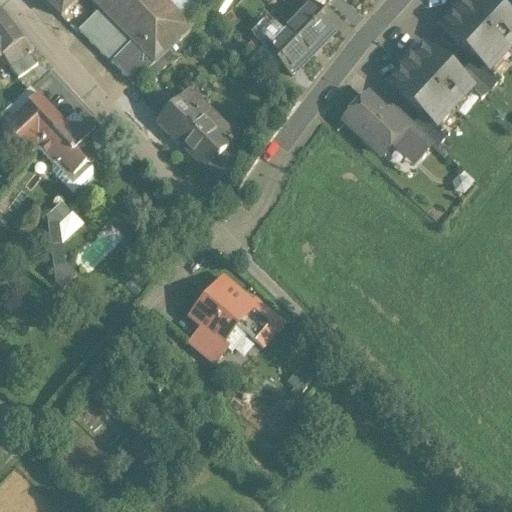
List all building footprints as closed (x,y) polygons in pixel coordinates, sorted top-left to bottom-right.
[(39,0),(60,21),(80,0),(39,0)] [(159,0),(86,0),(99,13),(153,67),(191,31),(159,0)] [(511,27),(511,26),(482,0),(468,0),(462,7),(460,5),(451,15),(453,17),(440,31),(475,64),(487,75),(488,74),(511,47),(511,27)] [(308,7),(263,52),(291,80),(336,34),(308,7)] [(153,67),(99,13),(78,33),(133,87),(153,67)] [(0,17),(0,59),(1,59),(9,72),(29,58),(31,57),(0,17)] [(458,82),(423,49),(410,64),(408,62),(399,71),(401,73),(388,87),(423,120),(435,131),(435,130),(469,94),(470,93),(458,82)] [(29,58),(9,72),(17,82),(37,68),(29,58)] [(487,75),(475,64),(467,73),(489,94),(498,84),(488,74),(487,75)] [(489,94),(467,73),(458,82),(470,93),(469,94),(479,103),(489,94)] [(24,96),(0,118),(0,129),(3,133),(32,105),(24,96)] [(199,109),(186,96),(156,127),(178,148),(179,147),(203,170),(205,172),(214,162),(236,140),(202,106),(199,109)] [(32,105),(3,133),(29,160),(37,153),(36,152),(62,127),(44,108),(44,107),(37,100),(32,105)] [(384,118),(366,101),(344,125),(362,142),(362,146),(369,152),(373,152),(381,159),(398,140),(402,136),(384,119),(385,119),(384,118)] [(414,130),(392,109),(384,118),(385,119),(384,119),(402,136),(398,140),(405,147),(418,134),(414,130)] [(435,131),(423,120),(414,130),(432,146),(436,150),(446,140),(435,130),(435,131)] [(84,127),(80,131),(66,130),(63,126),(62,127),(36,152),(37,153),(52,168),(53,166),(59,167),(73,181),(85,169),(90,169),(93,167),(93,161),(105,150),(84,127)] [(432,146),(418,134),(405,147),(419,160),(432,146)] [(105,150),(93,161),(93,167),(94,168),(103,168),(114,158),(105,150)] [(214,162),(205,172),(203,170),(198,176),(214,192),(229,177),(214,162)] [(73,181),(59,167),(53,166),(52,168),(51,176),(64,190),(80,190),(91,180),(91,171),(90,169),(85,169),(73,181)] [(61,222),(54,214),(46,221),(50,250),(61,249),(58,225),(61,222)] [(61,249),(50,250),(55,288),(62,294),(75,280),(64,269),(61,249)] [(227,296),(219,289),(194,319),(199,323),(195,328),(202,334),(221,349),(222,349),(250,315),(239,306),(243,301),(230,291),(227,296)] [(221,349),(202,334),(190,349),(213,368),(226,352),(222,349),(221,349)]
